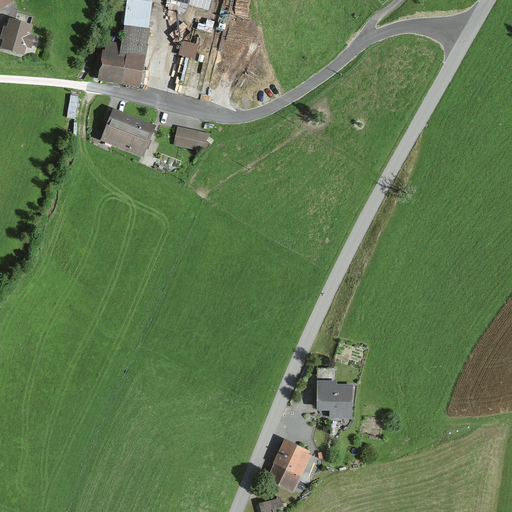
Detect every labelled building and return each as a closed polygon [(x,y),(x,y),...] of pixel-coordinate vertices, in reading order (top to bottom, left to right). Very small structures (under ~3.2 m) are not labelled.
[(12,0),(0,0),(0,10),(14,2),(12,0)] [(175,0),(209,9),(211,0),(175,0)] [(8,31),(5,30),(3,38),(6,39),(3,48),(22,53),(30,28),(11,22),(8,31)] [(127,46),(107,43),(102,80),(146,86),(153,30),(130,27),(127,46)] [(157,129),(117,112),(105,142),(145,158),(157,129)] [(202,135),(179,130),(175,148),(198,153),(202,135)] [(340,383),(323,383),(323,413),(334,413),(334,420),(353,420),(353,388),(340,388),(340,383)] [(315,456),(291,442),(270,478),(295,492),(315,456)] [(281,498),(259,503),(260,511),(275,511),(284,510),(281,498)]
